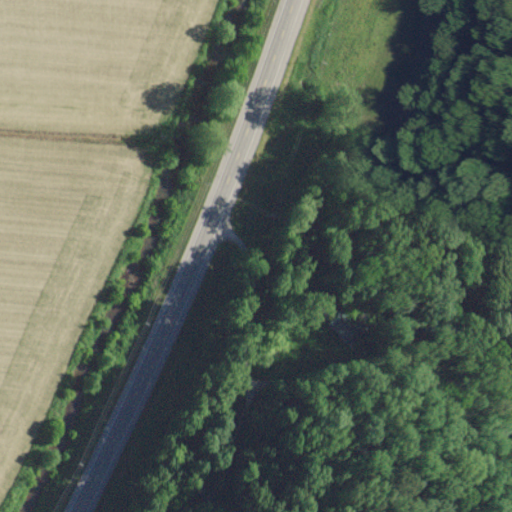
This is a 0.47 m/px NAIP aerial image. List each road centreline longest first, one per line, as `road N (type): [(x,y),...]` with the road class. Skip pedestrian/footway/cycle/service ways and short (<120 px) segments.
road 1 (primary): [(73,511),(188,272),(292,0)]
road 2 (residential): [(208,224),(268,245),(304,271),(419,391),(465,415),(511,415)]
